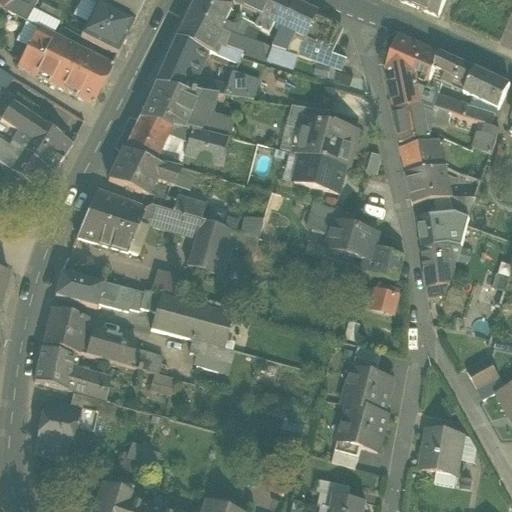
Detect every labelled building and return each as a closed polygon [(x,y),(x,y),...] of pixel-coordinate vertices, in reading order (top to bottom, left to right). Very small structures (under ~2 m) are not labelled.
[(0,0),(0,9),(1,11),(14,0),(0,0)] [(26,24),(38,3),(32,0),(14,0),(1,11),(2,11),(26,24)] [(133,25),(146,0),(88,0),(97,5),(133,25)] [(214,0),(195,0),(187,16),(220,32),(232,9),(214,0)] [(261,19),(271,24),(282,1),(280,0),(235,0),(232,5),(241,9),(242,23),(250,26),(251,27),(256,29),(261,19)] [(294,36),(305,41),(317,17),(282,0),(282,1),(271,24),(276,26),(283,30),(295,35),(294,36)] [(446,0),(403,0),(402,3),(438,19),(446,0)] [(80,39),(116,58),(132,26),(133,26),(133,25),(97,5),(92,16),(80,39)] [(38,30),(49,35),(55,23),(36,14),(30,26),(38,30)] [(201,40),(214,45),(220,32),(187,16),(180,30),(175,41),(197,49),(201,40)] [(335,25),(317,17),(305,41),(303,46),(331,56),(342,32),(335,25)] [(271,37),(276,26),(271,24),(261,19),(256,29),(260,32),(271,37)] [(17,69),(92,107),(112,67),(111,67),(49,35),(38,30),(17,69)] [(292,42),(294,36),(295,35),(283,30),(278,41),(273,50),(286,55),(292,42)] [(224,34),(220,32),(214,45),(219,47),(244,55),(267,64),(272,50),(245,41),(224,34)] [(385,74),(426,91),(430,81),(434,71),(433,71),(440,56),(398,37),(387,65),(385,74)] [(215,56),(219,47),(214,45),(201,40),(197,49),(207,53),(215,56)] [(199,73),(207,53),(197,49),(175,41),(155,86),(189,97),(190,94),(196,80),(199,73)] [(286,55),(342,75),(346,62),(346,61),(331,56),(303,46),(292,42),(286,55)] [(430,81),(463,95),(475,71),(440,56),(433,71),(434,71),(430,81)] [(510,87),(475,71),(463,95),(472,99),(497,110),(498,111),(510,87)] [(215,85),(230,89),(232,82),(199,73),(196,80),(215,85)] [(331,84),(350,90),(353,80),(334,74),(331,84)] [(385,75),(393,113),(422,108),(422,109),(432,112),(434,113),(437,99),(438,96),(426,91),(385,74),(385,75)] [(0,136),(12,145),(18,135),(0,123),(0,122),(11,105),(15,100),(3,92),(9,83),(0,76),(0,136)] [(250,103),(253,104),(259,86),(234,77),(232,82),(230,89),(226,99),(250,103)] [(190,94),(210,97),(215,85),(196,80),(190,94)] [(230,89),(215,85),(210,97),(216,98),(226,99),(230,89)] [(190,132),(199,134),(208,116),(216,98),(210,97),(190,94),(189,97),(155,86),(144,111),(139,121),(170,130),(172,128),(190,132)] [(11,105),(47,130),(53,120),(17,96),(15,100),(11,105)] [(437,99),(434,113),(450,117),(463,121),(472,123),(476,125),(480,113),(468,109),(437,99)] [(497,110),(472,99),(468,109),(480,113),(476,125),(479,126),(491,129),(497,110)] [(12,145),(53,176),(72,146),(47,130),(11,105),(0,122),(0,123),(18,135),(12,145)] [(429,139),(422,109),(422,108),(393,113),(399,146),(429,139)] [(287,130),(301,133),(303,123),(329,129),(331,116),(292,110),(287,130)] [(447,126),(450,117),(434,113),(432,112),(434,122),(447,126)] [(208,116),(199,134),(230,141),(234,122),(208,116)] [(155,165),(158,158),(170,130),(139,121),(138,121),(123,153),(155,165)] [(346,171),(349,172),(352,158),(350,158),(356,134),(336,129),(335,131),(329,129),(303,123),(301,133),(294,158),(302,160),(346,171)] [(479,126),(476,125),(472,123),(469,132),(477,134),(479,126)] [(491,129),(479,126),(477,134),(472,151),(491,158),(499,132),(491,129)] [(188,167),(189,164),(190,161),(183,159),(190,132),(172,128),(170,130),(158,158),(169,162),(188,167)] [(223,170),(230,141),(199,134),(190,132),(183,159),(190,161),(199,163),(223,170)] [(400,151),(406,176),(444,169),(445,169),(439,142),(400,151)] [(0,167),(40,196),(53,176),(12,145),(8,150),(0,143),(0,167)] [(180,172),(155,165),(123,153),(116,167),(153,182),(172,189),(180,172)] [(372,153),(366,177),(376,179),(381,160),(379,155),(372,153)] [(339,199),(346,171),(302,160),(294,187),(339,199)] [(147,198),(153,182),(116,167),(108,182),(127,190),(147,198)] [(444,169),(406,176),(413,206),(450,200),(452,200),(444,169)] [(75,241),(136,258),(139,249),(130,245),(135,235),(139,225),(179,238),(180,233),(196,239),(204,226),(199,224),(184,220),(171,216),(150,210),(144,212),(102,196),(96,194),(75,241)] [(150,210),(171,216),(174,204),(153,198),(150,210)] [(184,220),(199,224),(204,209),(175,200),(174,204),(171,216),(184,220)] [(454,216),(455,217),(462,220),(469,222),(475,202),(452,200),(450,200),(454,216)] [(312,234),(332,240),(335,226),(337,227),(339,215),(319,209),(312,234)] [(354,219),(339,215),(337,227),(351,231),(354,219)] [(418,223),(422,254),(450,249),(446,224),(447,224),(446,218),(418,223)] [(242,220),(242,238),(261,238),(261,220),(242,220)] [(461,223),(447,224),(446,224),(450,249),(461,251),(469,222),(462,220),(461,223)] [(211,278),(212,276),(222,244),(226,233),(204,226),(196,239),(194,244),(186,270),(211,278)] [(328,254),(366,264),(370,250),(375,252),(379,238),(351,231),(337,227),(335,226),(332,240),(328,254)] [(180,233),(179,238),(194,244),(196,239),(180,233)] [(226,233),(222,244),(230,246),(256,254),(259,243),(226,233)] [(144,239),(135,235),(130,245),(139,249),(144,239)] [(220,279),(230,246),(222,244),(212,276),(220,279)] [(461,251),(450,249),(422,254),(427,291),(448,287),(449,286),(453,264),(458,265),(461,251)] [(404,260),(375,252),(370,250),(366,264),(362,275),(398,285),(404,260)] [(101,285),(104,286),(107,273),(98,271),(94,283),(101,285)] [(165,292),(169,275),(154,271),(150,288),(165,292)] [(0,309),(9,277),(0,274),(0,309)] [(96,311),(96,307),(98,301),(102,288),(101,288),(60,277),(54,299),(96,311)] [(102,288),(98,301),(128,309),(129,309),(133,294),(104,286),(101,285),(101,288),(102,288)] [(373,289),(367,312),(393,319),(400,296),(373,289)] [(128,312),(138,314),(138,312),(143,296),(133,294),(129,309),(128,309),(127,312),(128,312)] [(138,312),(155,316),(159,299),(143,295),(143,296),(138,312)] [(150,333),(192,344),(223,353),(232,318),(159,299),(155,316),(150,333)] [(127,312),(128,309),(98,301),(96,307),(127,315),(128,312),(127,312)] [(42,347),(79,357),(82,342),(88,322),(51,311),(42,347)] [(93,333),(90,344),(86,359),(128,370),(130,363),(135,344),(93,333)] [(79,357),(86,359),(90,344),(82,342),(79,357)] [(217,376),(223,353),(192,344),(188,357),(198,360),(195,371),(217,376)] [(34,384),(65,393),(70,371),(73,359),(41,351),(34,384)] [(352,373),(375,379),(381,357),(358,352),(352,373)] [(128,370),(161,379),(164,367),(140,360),(130,363),(128,370)] [(467,375),(478,394),(500,381),(489,363),(467,375)] [(93,377),(70,371),(65,393),(105,404),(108,388),(91,383),(93,377)] [(342,410),(347,411),(347,410),(384,420),(384,419),(393,384),(375,379),(352,373),(342,410)] [(478,394),(484,404),(497,397),(506,392),(500,381),(478,394)] [(511,419),(511,388),(506,392),(497,397),(510,420),(511,419)] [(95,418),(112,422),(115,408),(72,397),(69,410),(80,412),(80,413),(95,416),(95,418)] [(86,460),(91,436),(76,433),(80,413),(80,412),(69,410),(44,405),(34,456),(48,460),(50,453),(86,460)] [(389,420),(384,419),(384,420),(347,410),(347,411),(338,446),(361,452),(379,457),(389,420)] [(281,433),(306,437),(310,416),(285,412),(281,433)] [(95,416),(80,413),(76,433),(91,436),(95,418),(95,416)] [(421,474),(436,476),(455,479),(458,465),(462,440),(428,434),(421,474)] [(470,441),(462,440),(458,465),(475,468),(478,454),(470,441)] [(346,471),(355,473),(361,452),(338,446),(332,467),(346,471)] [(453,490),(455,479),(436,476),(434,487),(453,490)] [(154,511),(132,504),(134,500),(103,489),(101,488),(92,511),(154,511)] [(321,498),(318,511),(332,511),(334,501),(321,498)] [(364,511),(366,508),(334,501),(332,511),(364,511)]
